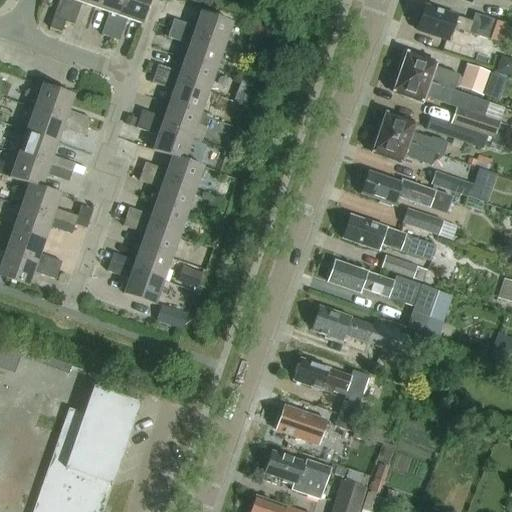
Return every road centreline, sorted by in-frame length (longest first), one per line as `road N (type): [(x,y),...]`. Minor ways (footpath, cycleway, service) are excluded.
road 1 (residential): [(198,511),(375,0)]
road 2 (unclassified): [(12,35),(134,77)]
